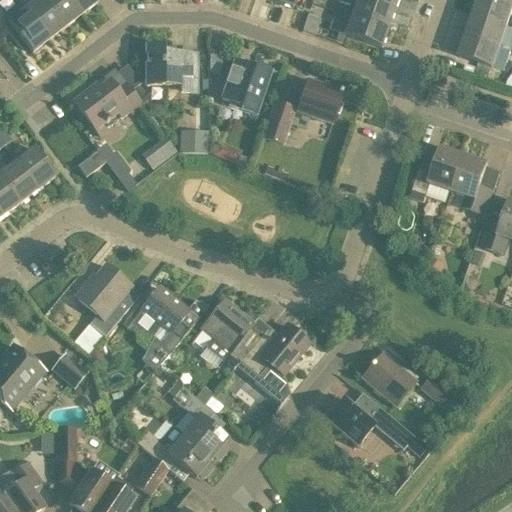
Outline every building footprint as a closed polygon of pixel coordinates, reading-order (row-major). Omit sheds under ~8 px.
[(23,0),(17,4),(48,44),(64,31),(40,0),(23,0)] [(40,0),(64,31),(81,18),(66,0),(40,0)] [(66,0),(81,18),(97,6),(92,0),(66,0)] [(274,0),(273,4),(292,11),(295,0),(274,0)] [(350,19),(386,32),(393,14),(352,0),(338,0),(337,3),(353,9),(350,19)] [(352,0),(393,14),(397,0),(352,0)] [(477,0),(472,18),(506,29),(511,10),(511,7),(488,0),(477,0)] [(48,44),(17,4),(1,17),(31,56),(48,44)] [(315,33),(318,18),(305,16),(302,31),(315,33)] [(506,29),(472,18),(465,38),(499,49),(506,29)] [(337,36),(343,38),(380,51),(386,32),(350,19),(346,29),(331,24),(327,32),(337,36)] [(341,46),(343,38),(337,36),(334,44),(341,46)] [(499,49),(465,38),(458,59),(492,70),(499,49)] [(195,95),(195,57),(181,57),(181,51),(146,51),(145,89),(181,89),(181,95),(195,95)] [(224,59),(209,55),(210,74),(218,77),(224,59)] [(228,105),(227,109),(255,119),(271,73),(255,67),(254,72),(233,65),(220,102),(228,105)] [(95,133),(117,116),(121,121),(130,114),(131,116),(140,109),(124,88),(116,94),(108,85),(93,96),(90,92),(73,105),(95,133)] [(307,86),(298,112),(273,103),(261,141),(283,149),(290,127),(305,132),(309,120),(331,127),(341,97),(307,86)] [(10,143),(3,132),(0,134),(0,145),(2,149),(10,143)] [(180,132),(179,155),(207,156),(208,133),(180,132)] [(176,154),(165,140),(150,152),(161,166),(176,154)] [(213,158),(237,168),(242,156),(218,146),(213,158)] [(426,199),(429,188),(451,195),(463,159),(440,151),(432,175),(419,170),(411,194),(426,199)] [(15,166),(36,194),(54,181),(33,152),(15,166)] [(121,187),(130,180),(108,152),(99,159),(105,166),(121,187)] [(85,181),(105,166),(99,159),(96,155),(76,170),(85,181)] [(463,159),(451,195),(464,199),(460,210),(485,218),(493,195),(479,190),(487,167),(463,159)] [(296,191),(300,180),(282,174),(283,172),(273,168),(273,170),(267,167),(266,169),(253,163),(250,172),(296,191)] [(36,194),(15,166),(0,176),(0,181),(18,207),(36,194)] [(18,207),(0,181),(0,217),(1,220),(18,207)] [(511,243),(511,205),(509,204),(501,227),(488,222),(479,250),(504,259),(509,243),(511,243)] [(422,245),(409,241),(406,253),(419,256),(422,245)] [(444,269),(433,259),(427,266),(438,276),(444,269)] [(114,310),(130,290),(104,269),(94,281),(92,279),(74,300),(96,318),(73,345),(89,358),(123,317),(114,310)] [(142,300),(130,317),(135,321),(133,323),(154,339),(141,362),(154,373),(198,321),(187,312),(186,313),(159,291),(148,304),(142,300)] [(201,333),(210,341),(204,348),(233,372),(239,364),(259,340),(249,332),(252,328),(224,305),(201,333)] [(282,380),(308,348),(285,329),(269,348),(259,340),(239,364),(258,380),(266,371),(276,379),(278,376),(282,380)] [(0,404),(10,413),(42,374),(12,349),(0,364),(0,404)] [(88,375),(64,355),(50,373),(73,392),(88,375)] [(394,410),(415,385),(381,357),(361,382),(394,410)] [(450,397),(430,379),(419,392),(440,409),(450,397)] [(172,400),(180,390),(175,385),(167,395),(172,400)] [(202,407),(211,397),(202,389),(193,399),(202,407)] [(195,421),(182,437),(181,438),(211,462),(212,460),(215,462),(219,463),(228,452),(226,448),(224,446),(226,443),(205,425),(213,416),(202,407),(193,399),(182,390),(171,402),(195,421)] [(356,450),(374,429),(380,435),(392,422),(361,396),(350,409),(343,403),(325,424),(356,450)] [(204,407),(215,416),(221,409),(210,400),(204,407)] [(212,466),(209,464),(211,462),(181,438),(182,437),(172,428),(161,441),(156,442),(146,434),(136,445),(167,471),(173,463),(195,481),(198,478),(200,480),(204,481),(213,470),(212,466)] [(56,465),(57,465),(75,464),(76,464),(76,439),(84,439),(84,430),(75,430),(56,433),(55,433),(55,445),(56,445),(56,465)] [(433,440),(423,432),(418,438),(428,446),(433,440)] [(405,448),(418,460),(426,450),(413,439),(405,448)] [(168,473),(152,460),(133,488),(150,499),(168,473)] [(4,501),(11,511),(43,511),(44,511),(30,493),(42,485),(27,464),(10,476),(8,474),(0,478),(0,493),(3,498),(2,498),(4,501)] [(73,498),(67,507),(69,509),(69,511),(95,511),(111,489),(111,488),(89,474),(83,483),(73,498)] [(126,511),(133,503),(126,499),(132,490),(116,479),(111,488),(111,489),(95,511),(126,511)] [(174,511),(211,511),(213,510),(191,492),(174,511)] [(11,511),(4,501),(0,503),(0,511),(11,511)]
